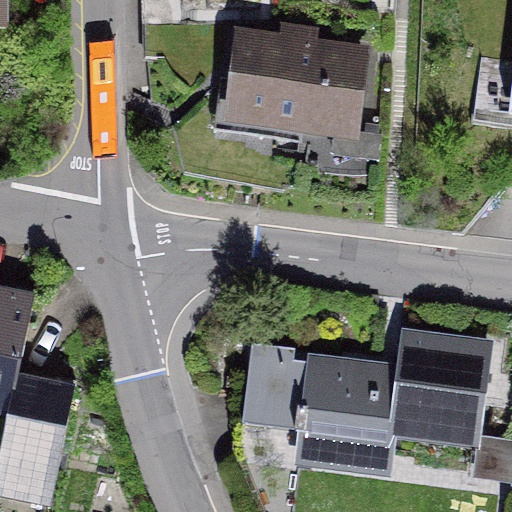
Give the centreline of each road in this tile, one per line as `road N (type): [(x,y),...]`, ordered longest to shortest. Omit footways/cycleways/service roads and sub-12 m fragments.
road 1 (residential): [(511,280),(103,234)]
road 2 (residential): [(103,234),(156,442),(192,511)]
road 3 (residential): [(103,234),(99,0)]
